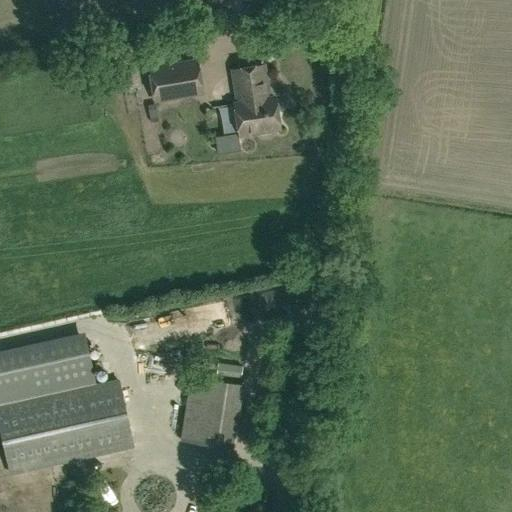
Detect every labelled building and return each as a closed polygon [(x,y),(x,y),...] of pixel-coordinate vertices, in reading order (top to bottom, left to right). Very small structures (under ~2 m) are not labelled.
[(155,99),(192,93),(187,61),(150,68),(155,99)] [(263,97),(268,96),(267,92),(269,89),(268,82),(265,80),(263,64),(234,69),(239,102),(235,102),(235,103),(264,99),(263,97)] [(264,99),(235,103),(240,133),(257,131),(261,134),(270,132),(274,128),(279,127),(274,96),(268,97),(268,96),(263,97),(264,99)] [(0,342),(0,379),(84,359),(75,322),(45,329),(48,343),(29,347),(28,342),(10,346),(9,341),(0,342)] [(168,326),(153,329),(156,344),(171,341),(168,326)] [(91,360),(0,380),(0,405),(96,384),(91,360)] [(242,385),(191,377),(180,440),(232,448),(242,385)] [(0,422),(11,473),(134,446),(120,381),(0,406),(0,422)] [(248,477),(264,472),(258,446),(241,451),(248,477)]
